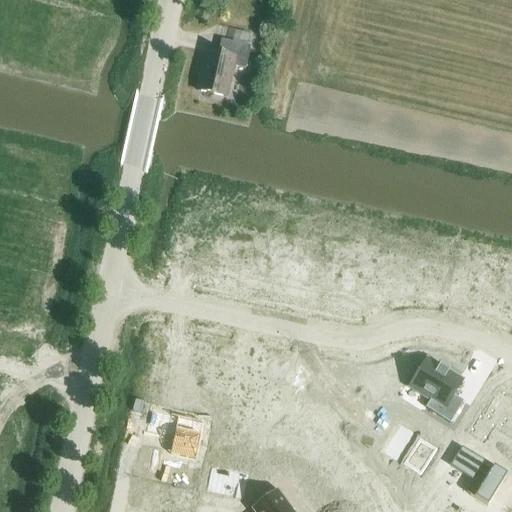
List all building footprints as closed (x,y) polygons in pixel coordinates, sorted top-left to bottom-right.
[(197,93),(224,99),(231,68),(245,71),(250,48),(220,41),(217,55),(206,53),(197,93)] [(291,260),(287,282),(307,287),(308,282),(324,285),(322,294),(358,301),(365,266),(329,259),(328,267),(291,260)] [(511,279),(499,276),(493,306),(511,309),(511,279)] [(453,396),(461,382),(447,373),(449,371),(447,370),(446,372),(439,368),(441,366),(440,365),(438,367),(426,360),(409,387),(430,401),(425,409),(450,424),(463,402),(453,396)] [(311,367),(304,404),(328,409),(336,372),(311,367)] [(482,412),(469,433),(483,441),(495,421),(502,426),(506,420),(511,424),(511,398),(499,391),(485,414),(482,412)] [(461,448),(451,464),(479,481),(469,496),(487,506),(506,476),(461,448)] [(171,451),(165,477),(191,482),(196,456),(171,451)] [(348,505),(347,506),(352,511),(404,511),(378,478),(377,479),(365,489),(364,490),(365,491),(348,505)] [(293,511),(277,490),(276,491),(277,492),(252,510),(252,508),(250,509),(252,511),(293,511)]
